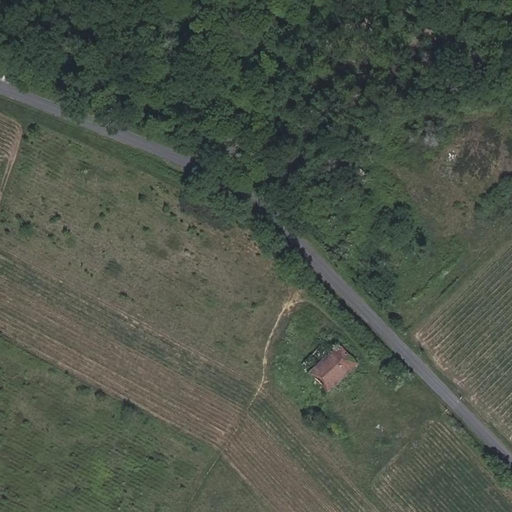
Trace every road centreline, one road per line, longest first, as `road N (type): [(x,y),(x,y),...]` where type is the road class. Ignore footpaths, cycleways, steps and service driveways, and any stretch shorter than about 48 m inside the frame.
road 1 (unclassified): [(511,458),(305,244),(230,179),(0,89)]
road 2 (track): [(329,268),(287,315),(188,511)]
